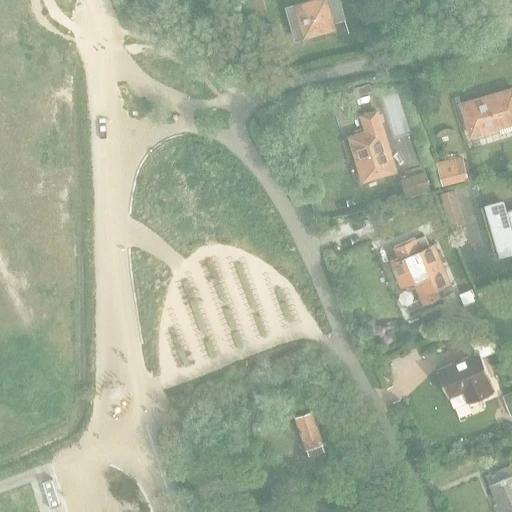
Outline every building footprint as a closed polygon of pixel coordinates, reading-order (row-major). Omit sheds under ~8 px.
[(246,0),(249,16),(265,14),(262,0),(246,0)] [(315,0),(287,8),(295,39),(333,28),(332,23),(344,20),(338,0),(315,0)] [(460,104),(470,135),(509,124),(500,92),(460,104)] [(349,137),(362,180),(394,171),(377,112),(362,117),(366,132),(349,137)] [(437,164),(442,185),(466,179),(461,157),(437,164)] [(414,176),(414,175),(406,177),(409,192),(419,190),(418,188),(427,186),(424,174),(414,176)] [(503,199),(483,205),(497,257),(511,252),(511,210),(507,212),(506,213),(503,199)] [(441,301),(437,288),(448,284),(433,244),(428,247),(424,237),(415,241),(414,236),(389,246),(396,261),(390,262),(402,288),(414,284),(423,306),(440,299),(441,301)] [(437,371),(451,405),(487,390),(473,356),(437,371)] [(295,419),(304,449),(321,443),(312,414),(295,419)] [(493,505),(495,511),(511,511),(511,466),(511,465),(485,476),(496,501),(495,502),(496,504),(493,505)] [(50,507),(59,504),(57,500),(51,482),(50,479),(42,482),(50,507)]
